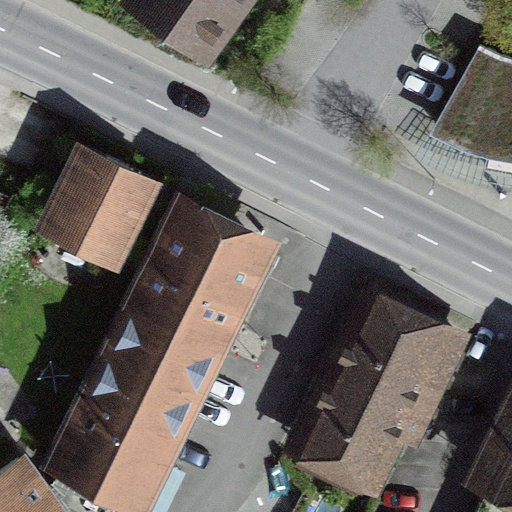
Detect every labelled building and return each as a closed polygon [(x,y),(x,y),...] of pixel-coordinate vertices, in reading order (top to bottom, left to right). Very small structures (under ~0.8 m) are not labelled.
[(264,0),(128,0),(126,5),(225,65),(264,0)] [(511,60),(501,57),(482,48),(438,125),(468,139),(491,145),(486,165),(511,169),(511,60)] [(151,175),(86,143),(51,213),(116,245),(151,175)] [(129,298),(50,458),(142,503),(221,342),(210,337),(257,241),(187,207),(140,303),(129,298)] [(418,440),(466,342),(375,298),(306,440),(368,470),(389,426),(418,440)] [(511,506),(511,432),(484,493),(511,506)] [(53,504),(18,457),(0,469),(0,511),(61,511),(63,505),(53,504)]
